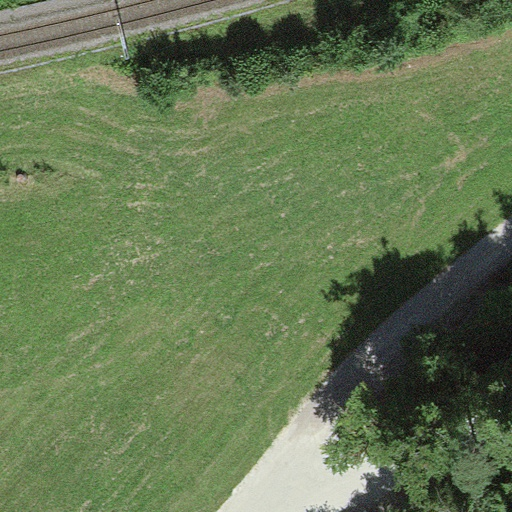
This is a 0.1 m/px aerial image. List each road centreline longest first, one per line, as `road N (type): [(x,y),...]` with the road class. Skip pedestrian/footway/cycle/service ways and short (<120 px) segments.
road 1 (track): [(257,511),(359,383),(511,264)]
road 2 (track): [(264,503),(336,498),(511,423)]
